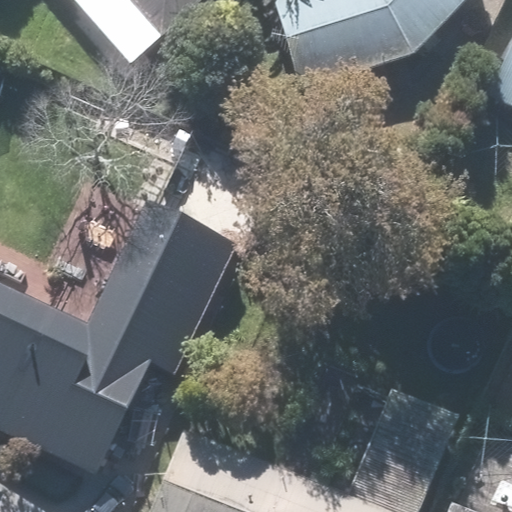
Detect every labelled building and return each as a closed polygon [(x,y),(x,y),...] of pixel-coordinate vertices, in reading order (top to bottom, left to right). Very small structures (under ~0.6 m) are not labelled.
[(71,0),(135,74),(220,0),(71,0)] [(305,96),(412,68),(479,0),(285,0),(276,3),(305,96)] [(511,72),(499,102),(511,107),(511,72)] [(0,428),(96,473),(145,360),(175,373),(229,249),(140,211),(93,320),(0,280),(0,428)] [(426,511),(463,424),(399,397),(356,501),(186,431),(152,511),(426,511)]
